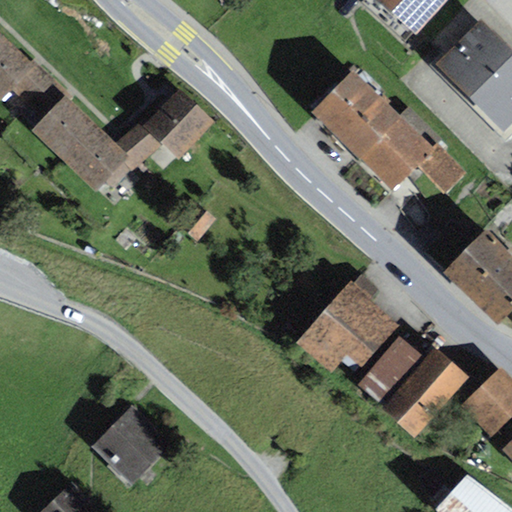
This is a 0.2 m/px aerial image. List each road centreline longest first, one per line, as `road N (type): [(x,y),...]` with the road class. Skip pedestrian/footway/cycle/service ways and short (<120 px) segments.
road 1 (primary): [(511,356),(469,330),(125,0)]
road 2 (residential): [(287,511),(239,450),(124,343),(0,287)]
